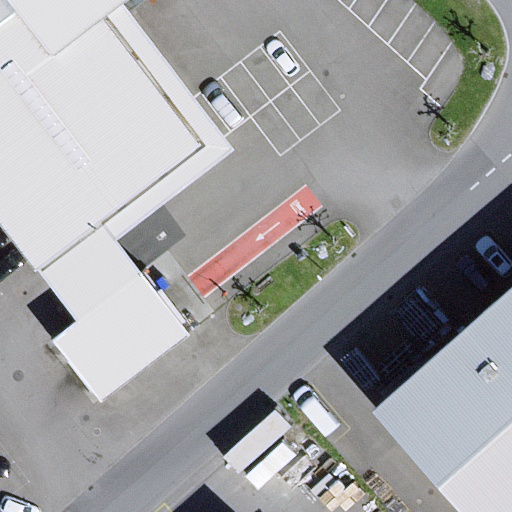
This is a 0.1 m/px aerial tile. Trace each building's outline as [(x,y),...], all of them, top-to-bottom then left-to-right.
[(105,213),(201,140),(104,13),(121,0),(0,0),(0,203),(42,260),(105,213)] [(240,145),(129,0),(121,0),(104,13),(201,140),(105,213),(121,235),(240,145)] [(105,213),(42,260),(64,288),(85,317),(147,271),(129,246),(121,235),(105,213)] [(103,395),(192,329),(174,307),(159,287),(147,271),(85,317),(59,336),(86,372),(103,395)] [(481,511),(511,511),(511,287),(383,403),(481,511)]
